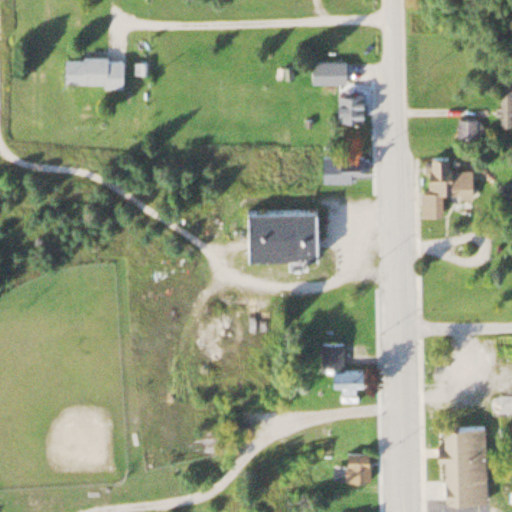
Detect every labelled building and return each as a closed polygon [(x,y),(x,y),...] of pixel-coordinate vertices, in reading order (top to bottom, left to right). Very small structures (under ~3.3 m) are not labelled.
[(118,82),(119,55),(60,54),(59,81),(118,82)] [(307,81),(343,81),(343,58),(307,58),(307,81)] [(511,65),(498,65),(498,123),(511,123),(511,65)] [(360,117),(360,92),(332,92),(332,117),(360,117)] [(473,137),(473,117),(454,117),(454,137),(473,137)] [(317,153),(318,179),(352,179),(352,170),(365,170),(365,153),(317,153)] [(437,212),(437,188),(456,188),(457,195),(469,195),(469,167),(445,167),(445,154),(423,154),(423,187),(415,187),(416,212),(437,212)] [(237,206),(239,254),(282,253),(282,265),(298,265),(297,253),(312,252),(311,204),(237,206)] [(357,383),(357,367),(339,367),(340,340),(321,340),(321,382),(357,383)] [(440,499),(484,499),(483,423),(439,423),(439,444),(433,444),(433,459),(440,459),(440,499)] [(367,450),(340,450),(340,477),(367,477),(367,450)]
